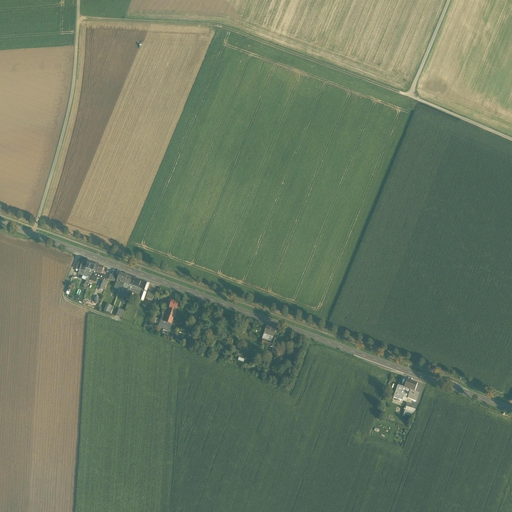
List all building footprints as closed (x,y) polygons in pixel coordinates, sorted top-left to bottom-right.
[(91,279),(92,275),(85,273),(86,269),(85,269),(88,263),(82,261),(82,263),(79,271),(78,274),(87,278),(91,279)] [(85,269),(86,269),(93,272),(96,265),(88,262),(88,263),(85,269)] [(93,272),(97,274),(98,274),(101,275),(104,268),(96,265),(93,272)] [(117,281),(124,284),(127,277),(119,274),(117,281)] [(127,277),(124,284),(130,286),(133,279),(127,277)] [(133,279),(130,286),(138,289),(138,288),(138,289),(141,282),(133,279)] [(123,287),(124,284),(117,281),(114,288),(123,291),(124,288),(123,287)] [(141,290),(138,289),(138,288),(138,289),(130,286),(129,290),(128,289),(127,293),(131,294),(131,295),(132,294),(132,292),(139,295),(141,290)] [(146,299),(152,301),(154,295),(148,292),(146,299)] [(170,307),(169,310),(176,312),(179,304),(172,301),(170,307)] [(111,313),(113,306),(106,304),(104,311),(111,313)] [(122,318),(125,311),(119,309),(116,316),(122,318)] [(165,323),(169,311),(165,310),(164,309),(160,322),(165,323)] [(173,321),(176,312),(169,310),(169,311),(165,323),(170,325),(171,326),(173,321)] [(167,335),(171,337),(176,322),(173,321),(171,326),(170,325),(169,330),(167,335)] [(169,330),(170,325),(165,323),(160,322),(159,326),(169,330)] [(266,328),(264,335),(273,338),(275,332),(275,331),(266,328)] [(175,341),(181,343),(183,336),(177,334),(175,341)] [(261,345),(266,346),(270,348),(273,349),(276,340),(273,338),(264,335),(262,341),(263,342),(261,345)] [(256,359),(262,361),(264,354),(258,352),(256,359)] [(404,388),(406,389),(410,391),(414,392),(417,384),(406,380),(404,388)] [(393,398),(402,401),(403,397),(406,389),(404,388),(398,386),(393,398)] [(414,392),(410,391),(407,399),(416,402),(418,394),(414,392)] [(404,414),(412,417),(415,410),(406,407),(404,414)]
